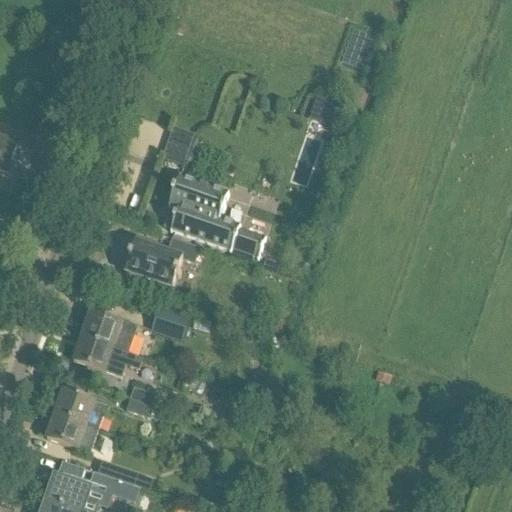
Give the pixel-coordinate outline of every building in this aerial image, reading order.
[(0,172),(8,175),(18,146),(0,139),(0,172)] [(182,181),(180,180),(169,211),(171,212),(171,210),(179,213),(176,220),(175,220),(173,223),(175,224),(171,236),(172,236),(173,235),(230,255),(230,256),(231,257),(233,253),(258,261),(257,263),(259,263),(266,241),(265,241),(264,242),(240,234),(240,233),(241,229),(240,229),(239,230),(220,224),(223,215),(225,216),(226,211),(225,211),(229,197),(228,197),(227,198),(181,182),(182,181)] [(179,282),(182,275),(179,274),(183,263),(195,267),(200,253),(173,244),(169,257),(136,246),(132,258),(130,257),(127,264),(130,265),(126,276),(172,293),(176,281),(179,282)] [(276,278),(279,268),(266,263),(263,273),(276,278)] [(82,341),(116,353),(128,358),(138,330),(110,321),(110,324),(90,317),(82,341)] [(176,344),(183,323),(166,317),(164,325),(158,323),(153,337),(176,344)] [(282,345),(263,339),(256,359),(275,366),(282,345)] [(116,353),(82,341),(73,365),(108,377),(116,353)] [(184,391),(201,397),(205,386),(188,380),(184,391)] [(242,397),(262,404),(266,393),(246,386),(242,397)] [(147,395),(134,391),(131,401),(176,416),(178,411),(173,409),(176,401),(148,391),(147,395)] [(109,411),(63,395),(55,419),(100,434),(104,421),(106,422),(109,411)] [(155,410),(164,413),(161,424),(172,428),(176,416),(131,401),(126,414),(150,423),(155,410)] [(55,419),(47,442),(81,454),(92,458),(100,434),(55,419)] [(98,477),(93,475),(93,476),(135,490),(138,479),(102,466),(98,477)] [(87,491),(55,480),(47,504),(71,511),(86,511),(89,505),(108,511),(112,499),(135,506),(139,492),(134,490),(135,490),(93,476),(87,491)]
